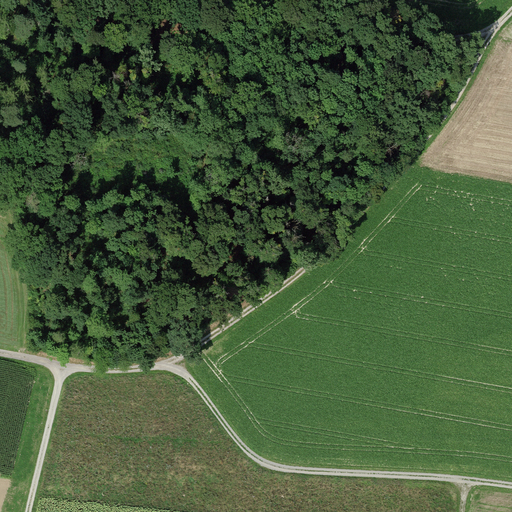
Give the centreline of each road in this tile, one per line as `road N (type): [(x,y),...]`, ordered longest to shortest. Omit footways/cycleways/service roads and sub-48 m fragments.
road 1 (track): [(511,486),(268,464),(246,450),(187,375),(163,365),(75,367),(0,352)]
road 2 (track): [(511,12),(429,136),(225,328),(163,365)]
road 3 (track): [(498,25),(455,37),(43,0)]
road 4 (track): [(28,511),(62,364)]
